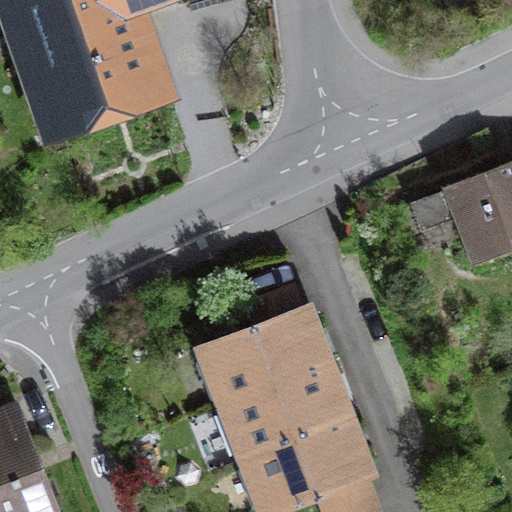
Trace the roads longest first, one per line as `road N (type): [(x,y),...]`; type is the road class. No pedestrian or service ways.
road 1 (residential): [(421,511),(285,171)]
road 2 (tertiary): [(285,171),(31,284)]
road 3 (residential): [(113,511),(31,284)]
road 4 (tertiary): [(511,66),(325,152)]
road 5 (residential): [(306,0),(325,152)]
